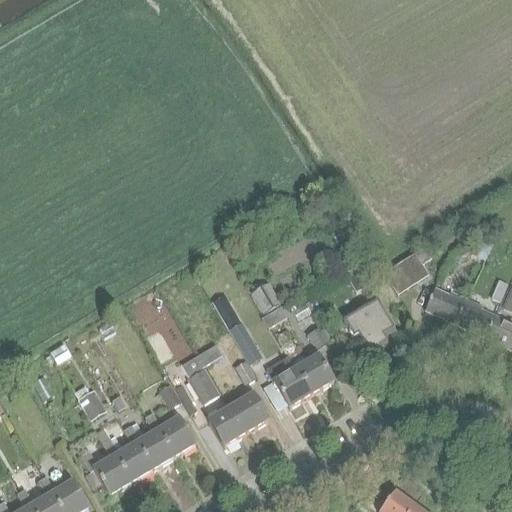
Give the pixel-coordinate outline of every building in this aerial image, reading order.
[(426,255),(417,261),(421,268),(430,262),(426,255)] [(404,266),(418,287),(428,280),(415,259),(404,266)] [(418,287),(404,266),(394,273),(408,294),(418,287)] [(356,298),(367,291),(356,272),(345,279),(356,298)] [(408,294),(394,273),(383,279),(397,301),(408,294)] [(508,288),(498,284),(490,302),(500,306),(508,288)] [(269,288),(251,298),(260,313),(277,302),(269,288)] [(424,315),(455,329),(466,304),(450,297),(448,300),(434,294),(424,315)] [(229,299),(217,302),(223,327),(236,324),(229,299)] [(511,303),(506,301),(501,312),(511,316),(511,303)] [(386,347),(397,341),(373,302),(362,308),(365,313),(343,327),(353,344),(357,341),(372,365),(390,354),(386,347)] [(482,312),(466,304),(455,329),(485,342),(494,321),(480,315),(482,312)] [(281,312),(261,324),(268,335),(288,322),(281,312)] [(508,327),(494,321),(485,342),(511,354),(511,325),(509,324),(508,327)] [(229,335),(250,370),(262,363),(242,328),(229,335)] [(306,339),(314,351),(329,342),(322,330),(306,339)] [(216,350),(182,371),(190,383),(187,385),(202,411),(220,400),(204,372),(223,361),(216,350)] [(301,361),(290,367),(310,402),(334,388),(317,360),(304,367),(301,361)] [(310,402),(290,367),(284,371),(287,377),(270,387),(287,415),(310,402)] [(33,388),(43,406),(54,399),(44,381),(33,388)] [(170,389),(158,396),(168,414),(180,407),(170,389)] [(89,398),(84,391),(73,398),(90,426),(106,417),(93,396),(89,398)] [(229,412),(245,440),(268,427),(252,398),(236,407),(233,403),(226,407),(229,412)] [(124,412),(118,402),(111,406),(117,417),(124,412)] [(222,454),(245,440),(229,412),(216,420),(206,426),(222,454)] [(151,418),(147,421),(173,465),(195,452),(178,422),(160,432),(151,418)] [(135,428),(126,434),(152,477),(173,465),(147,421),(143,423),(151,437),(143,442),(135,428)] [(94,437),(100,447),(108,443),(102,433),(94,437)] [(104,447),(130,490),(152,477),(126,434),(121,436),(129,451),(122,455),(113,441),(104,447)] [(108,503),(130,490),(104,447),(100,449),(108,463),(96,471),(88,457),(79,462),(89,478),(85,481),(93,493),(99,489),(108,503)] [(50,479),(41,485),(56,511),(87,511),(71,485),(58,493),(50,479)] [(24,495),(19,498),(27,511),(56,511),(41,485),(36,487),(45,501),(32,509),(24,495)] [(0,508),(0,511),(27,511),(19,498),(15,500),(22,511),(4,511),(2,507),(0,508)] [(412,511),(394,498),(383,511),(412,511)]
